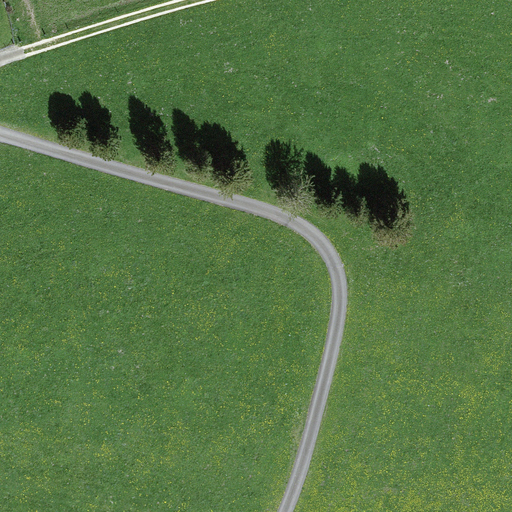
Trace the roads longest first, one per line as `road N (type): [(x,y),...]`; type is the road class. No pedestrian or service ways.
road 1 (track): [(0,133),(272,212),(326,247),(340,285),(338,306),(284,511)]
road 2 (track): [(0,57),(191,0)]
